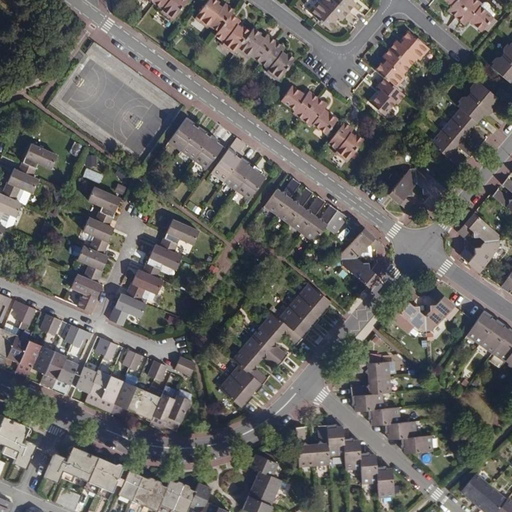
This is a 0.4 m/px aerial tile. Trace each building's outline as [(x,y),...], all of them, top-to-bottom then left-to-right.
[(155,0),(153,3),(162,9),(160,12),(172,21),(187,0),(155,0)] [(217,32),(232,12),(233,10),(224,3),(221,7),(217,5),(218,2),(215,0),(207,0),(194,18),(206,28),(209,25),(217,32)] [(348,12),(333,0),(322,0),(320,3),(318,1),(308,12),(329,30),(335,23),(333,21),(336,17),(340,21),(348,12)] [(333,0),(348,12),(355,3),(352,0),(351,0),(333,0)] [(446,10),(455,17),(470,0),(443,0),(450,5),(446,10)] [(476,0),(470,0),(455,17),(464,25),(468,21),(481,31),(493,18),(480,7),(481,5),(476,0)] [(480,7),(493,18),(498,12),(487,3),(483,2),(481,5),(480,7)] [(235,52),(236,50),(251,30),(243,24),(242,26),(238,23),(241,19),(232,12),(217,32),(216,34),(224,40),(223,43),(235,52)] [(251,30),(236,50),(248,59),(250,56),(259,63),(275,41),(266,34),(263,39),(259,36),(260,34),(252,28),(251,30)] [(388,49),(408,66),(416,58),(418,60),(428,49),(407,31),(401,38),(403,40),(400,43),(396,40),(388,49)] [(284,48),(275,41),(259,63),(268,69),(266,72),(278,81),(294,59),(286,53),(285,55),(281,52),(284,48)] [(504,53),(502,56),(511,64),(511,44),(507,49),(504,49),(504,53)] [(408,66),(388,49),(381,58),(385,61),(382,64),(380,63),(374,70),(383,78),(395,88),(404,77),(402,75),(408,66)] [(511,64),(502,56),(500,58),(497,57),(497,61),(491,68),(509,82),(511,78),(511,64)] [(395,88),(383,78),(376,87),(380,90),(369,103),(383,115),(394,102),(396,104),(403,95),(395,88)] [(470,97),(490,113),(492,111),(492,106),(498,99),(480,84),(474,90),(471,90),(471,95),(470,97)] [(292,113),(301,120),(317,98),(308,92),(304,96),(291,86),(280,101),(293,111),(292,113)] [(459,108),(461,110),(476,122),(477,123),(483,117),(488,116),(490,113),(470,97),(468,99),(465,98),(465,102),(459,108)] [(325,135),(336,120),(323,110),(326,105),(317,98),(301,120),(310,127),(312,125),(325,135)] [(461,110),(452,121),(467,134),(480,146),(485,140),(475,131),(473,127),(476,122),(461,110)] [(181,151),(197,128),(192,125),(194,123),(186,117),(168,142),(181,151)] [(452,121),(441,133),(456,146),(470,158),(476,152),(464,143),(463,138),(467,134),(452,121)] [(352,129),(343,122),(327,144),(336,151),(334,153),(346,162),(362,139),(354,134),(353,136),(349,133),(352,129)] [(199,126),(197,128),(181,151),(194,160),(210,137),(205,134),(206,131),(199,126)] [(453,150),(456,146),(441,133),(431,145),(460,170),(466,164),(454,153),(453,150)] [(210,137),(194,160),(206,169),(222,147),(218,144),(220,142),(211,135),(210,137)] [(224,182),(240,159),(235,155),(244,143),(237,138),(212,173),(224,182)] [(80,147),(71,143),(66,155),(75,158),(80,147)] [(18,170),(32,177),(37,166),(48,171),(55,155),(35,146),(27,150),(18,170)] [(94,156),(83,157),(84,168),(94,167),(94,156)] [(236,190),(252,168),(248,165),(250,163),(242,157),(240,159),(224,182),(236,190)] [(254,166),(252,168),(236,190),(250,200),(266,178),(260,174),(262,172),(254,166)] [(18,170),(10,175),(1,194),(15,201),(20,190),(31,194),(38,179),(32,177),(18,170)] [(414,171),(416,187),(422,191),(422,196),(427,196),(429,198),(423,205),(429,210),(445,192),(421,170),(414,171)] [(412,192),(416,187),(414,171),(410,172),(389,196),(406,211),(411,205),(405,200),(407,197),(412,197),(412,192)] [(277,216),(290,198),(300,183),(294,179),(285,192),(281,192),(277,189),(264,207),(277,216)] [(511,182),(508,179),(503,186),(511,193),(511,182)] [(123,188),(115,184),(112,192),(120,196),(123,188)] [(116,203),(113,196),(94,188),(87,204),(97,209),(93,220),(106,226),(116,203)] [(289,224),(302,207),(313,192),(307,188),(298,200),(293,201),(290,198),(277,216),(289,224)] [(15,201),(19,202),(24,191),(20,190),(15,201)] [(511,213),(511,200),(509,200),(498,191),(493,197),(511,213)] [(19,202),(15,201),(1,194),(0,194),(0,219),(3,213),(14,218),(20,203),(19,202)] [(289,224),(302,233),(314,216),(325,201),(319,197),(311,209),(305,210),(302,207),(289,224)] [(317,218),(314,216),(302,233),(314,242),(325,227),(337,210),(332,206),(324,217),(317,218)] [(325,227),(336,234),(347,217),(337,210),(325,227)] [(0,219),(0,224),(4,226),(11,226),(14,218),(3,213),(0,219)] [(483,242),(498,240),(498,234),(474,214),(457,233),(464,238),(470,231),(472,233),(473,238),(478,237),(483,242)] [(108,235),(106,226),(93,220),(87,217),(80,232),(91,237),(87,248),(100,254),(108,235)] [(158,247),(172,253),(177,242),(189,247),(195,232),(175,223),(167,226),(158,247)] [(341,253),(342,260),(357,258),(362,251),(366,251),(366,247),(368,244),(376,251),(382,244),(362,228),(341,253)] [(499,247),(498,240),(483,242),(478,249),(474,249),(474,253),(472,256),(464,249),(459,255),(477,270),(479,271),(499,247)] [(86,266),(81,276),(95,282),(104,263),(100,254),(87,248),(81,245),(75,261),(86,266)] [(141,272),(156,278),(161,267),(172,272),(178,256),(172,253),(158,247),(151,250),(141,272)] [(363,264),(357,258),(342,260),(343,267),(368,287),(384,267),(377,262),(371,270),(368,268),(368,263),(363,264)] [(269,267),(261,261),(256,267),(264,274),(269,267)] [(511,291),(511,269),(500,286),(509,292),(510,290),(511,291)] [(124,295),(138,301),(143,290),(154,295),(161,280),(156,278),(141,272),(132,276),(124,295)] [(89,311),(97,292),(95,282),(81,276),(75,274),(68,289),(80,294),(75,305),(89,311)] [(298,295),(320,313),(322,315),(327,309),(325,307),(330,302),(309,283),(298,295)] [(430,310),(425,316),(426,332),(432,331),(453,305),(435,289),(429,295),(436,302),(434,305),(429,305),(430,310)] [(426,332),(425,316),(419,311),(417,306),(414,307),(411,304),(417,296),(411,291),(388,318),(398,327),(404,319),(420,332),(426,332)] [(9,298),(0,294),(0,303),(6,306),(9,298)] [(138,301),(124,295),(116,299),(107,319),(121,325),(126,314),(137,319),(144,304),(138,301)] [(298,295),(289,306),(310,325),(312,326),(317,321),(315,320),(320,313),(298,295)] [(14,318),(20,320),(27,306),(14,300),(10,308),(17,311),(14,318)] [(27,306),(20,320),(27,324),(34,309),(27,306)] [(279,318),(302,338),(307,333),(305,331),(310,325),(289,306),(279,318)] [(466,335),(479,344),(495,322),(491,318),(492,316),(484,310),(466,335)] [(296,345),(302,338),(279,318),(272,313),(262,325),(278,338),(280,336),(286,336),(296,345)] [(39,328),(46,331),(52,317),(46,314),(39,328)] [(58,319),(52,317),(46,331),(52,334),(58,319)] [(492,353),(508,330),(503,327),(505,325),(497,319),(495,322),(479,344),(492,353)] [(5,321),(2,328),(15,333),(18,326),(5,321)] [(64,339),(71,342),(77,327),(70,325),(64,339)] [(275,342),(278,338),(262,325),(252,336),(282,361),(286,356),(276,347),(275,342)] [(84,330),(77,327),(71,342),(77,345),(84,330)] [(5,356),(15,333),(2,328),(0,332),(0,362),(2,363),(5,356)] [(511,329),(510,328),(508,330),(492,353),(504,362),(506,360),(511,350),(511,329)] [(15,333),(5,356),(18,362),(28,339),(15,333)] [(372,348),(380,341),(374,335),(367,342),(372,348)] [(282,361),(252,336),(242,347),(259,361),(261,358),(266,359),(276,368),(282,361)] [(18,362),(15,369),(27,374),(40,344),(28,339),(18,362)] [(96,354),(103,357),(109,341),(103,339),(96,354)] [(115,344),(109,341),(103,357),(109,359),(115,344)] [(53,349),(40,344),(30,367),(43,373),(53,349)] [(259,361),(242,347),(232,359),(238,365),(262,385),(266,380),(257,371),(256,365),(259,361)] [(65,355),(53,349),(43,373),(55,378),(65,355)] [(127,368),(134,352),(128,350),(121,365),(127,368)] [(134,352),(127,368),(134,370),(140,355),(134,352)] [(65,391),(73,373),(78,360),(65,355),(52,385),(65,391)] [(177,363),(192,370),(194,363),(180,356),(177,363)] [(146,376),(152,379),(159,363),(153,360),(146,376)] [(367,375),(368,378),(389,377),(387,361),(349,365),(349,372),(363,372),(367,375)] [(166,366),(159,363),(152,379),(159,382),(166,366)] [(189,376),(192,370),(177,363),(174,369),(189,376)] [(398,363),(398,373),(406,374),(406,364),(398,363)] [(84,364),(79,375),(74,387),(87,392),(97,369),(84,364)] [(262,385),(238,365),(228,376),(250,395),(254,391),(255,392),(262,385)] [(28,378),(39,383),(43,373),(32,368),(28,378)] [(97,369),(87,392),(84,400),(97,405),(110,375),(97,369)] [(125,372),(122,380),(135,386),(139,378),(125,372)] [(73,386),(74,387),(79,375),(78,375),(73,373),(68,384),(73,386)] [(122,380),(110,375),(97,405),(109,410),(122,380)] [(250,395),(228,376),(218,388),(240,406),(244,402),(245,403),(252,396),(250,395)] [(389,377),(368,378),(368,383),(365,386),(350,387),(351,396),(381,393),(390,392),(389,377)] [(135,386),(122,380),(109,410),(122,416),(125,409),(135,386)] [(135,386),(125,409),(137,414),(147,391),(135,386)] [(174,398),(176,395),(177,393),(164,388),(162,393),(174,398)] [(179,389),(177,393),(176,395),(189,400),(191,394),(179,389)] [(137,414),(150,420),(160,397),(147,391),(137,414)] [(162,428),(164,424),(174,398),(162,393),(160,397),(150,420),(149,423),(162,428)] [(381,393),(351,396),(351,404),(354,404),(354,410),(355,410),(367,409),(382,408),(381,393)] [(174,398),(164,424),(176,429),(189,400),(176,395),(174,398)] [(372,424),(384,423),(399,422),(397,407),(382,408),(367,409),(368,419),(370,419),(371,423),(372,424)] [(0,442),(18,450),(13,463),(25,468),(35,444),(22,439),(25,432),(21,429),(23,424),(13,420),(12,422),(9,421),(10,419),(3,415),(0,421),(0,442)] [(400,438),(416,437),(415,421),(399,422),(384,423),(385,434),(387,433),(388,438),(389,438),(400,438)] [(315,443),(312,443),(314,465),(329,465),(329,456),(326,425),(317,426),(318,439),(315,443)] [(345,455),(344,440),(343,427),(334,427),(334,425),(326,425),(329,456),(345,455)] [(314,465),(312,443),(307,444),(302,440),(301,427),(294,428),(297,466),(314,465)] [(416,437),(400,438),(401,448),(404,448),(404,451),(407,453),(432,452),(430,436),(416,437)] [(344,440),(345,455),(346,470),(361,469),(360,454),(359,441),(352,441),(352,439),(344,440)] [(86,480),(97,456),(91,453),(89,455),(87,454),(88,452),(77,447),(74,452),(69,451),(65,461),(62,459),(63,456),(54,452),(43,477),(55,482),(61,469),(86,480)] [(259,469),(272,475),(278,463),(278,462),(272,459),(273,455),(264,451),(262,454),(255,452),(249,465),(259,469)] [(377,483),(376,468),(375,455),(368,455),(368,453),(360,454),(361,469),(362,484),(377,483)] [(86,480),(99,486),(107,467),(101,465),(104,459),(97,456),(86,480)] [(107,467),(110,461),(104,459),(101,465),(107,467)] [(110,461),(107,467),(113,470),(115,464),(110,461)] [(281,468),(278,463),(272,475),(277,477),(281,468)] [(113,470),(107,467),(99,486),(112,492),(116,483),(123,467),(115,464),(113,470)] [(129,469),(123,467),(116,483),(122,486),(129,469)] [(385,467),(376,468),(377,483),(378,497),(393,496),(391,469),(385,470),(385,467)] [(118,495),(131,500),(139,481),(133,478),(136,473),(129,469),(122,486),(118,495)] [(277,477),(272,475),(259,469),(254,481),(277,491),(282,479),(277,477)] [(139,481),(142,475),(136,473),(133,478),(139,481)] [(462,491),(477,504),(491,487),(477,474),(462,491)] [(143,505),(154,480),(147,477),(145,483),(139,481),(131,500),(143,505)] [(159,504),(164,492),(159,489),(161,484),(154,480),(143,505),(156,511),(159,504)] [(168,485),(164,492),(159,504),(172,509),(182,484),(175,481),(173,487),(168,485)] [(254,481),(248,494),(271,504),(277,491),(254,481)] [(167,486),(161,484),(159,489),(164,492),(167,486)] [(185,511),(189,504),(193,495),(187,493),(189,487),(182,484),(172,509),(178,511),(185,511)] [(202,509),(206,501),(211,487),(205,485),(203,489),(197,487),(195,490),(193,495),(189,504),(202,509)] [(80,495),(60,487),(54,501),(74,510),(80,495)] [(485,511),(495,511),(506,500),(491,487),(477,504),(485,511)] [(271,504),(248,494),(243,507),(253,511),(269,511),(273,505),(271,504)] [(0,497),(0,511),(6,511),(10,502),(0,497)] [(506,500),(495,511),(511,511),(511,501),(508,498),(506,500)] [(206,501),(202,509),(200,511),(215,511),(218,506),(206,501)]
